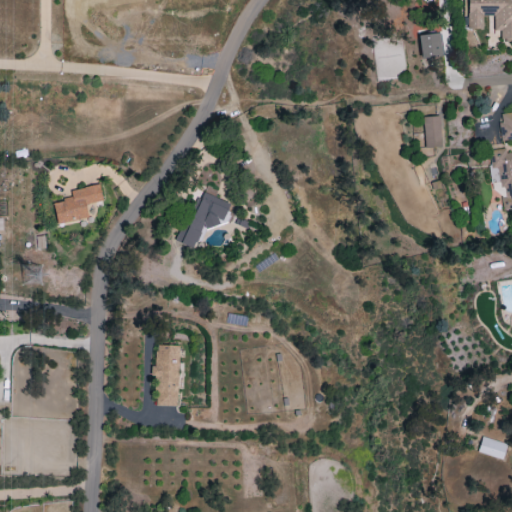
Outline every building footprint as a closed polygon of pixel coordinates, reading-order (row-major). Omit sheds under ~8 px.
[(511,0),(466,0),(467,28),(482,28),(482,15),(493,15),(493,30),(500,30),(500,39),(511,38),(511,0)] [(418,34),(419,58),(440,57),(439,33),(418,34)] [(500,140),(511,139),(511,112),(499,113),(500,140)] [(441,146),(439,115),(422,116),(423,147),(441,146)] [(503,209),(511,208),(511,151),(505,153),(505,148),(486,150),(490,179),(497,178),(499,188),(501,188),(503,209)] [(101,200),(99,184),(69,190),(71,198),(52,201),(56,223),(87,218),(85,204),(101,200)] [(228,202),(201,192),(188,227),(181,224),(174,241),(193,248),(202,224),(217,230),(228,202)] [(177,406),(178,345),(155,345),(155,366),(154,366),(154,405),(177,406)] [(503,458),(506,442),(480,438),(477,453),(503,458)]
